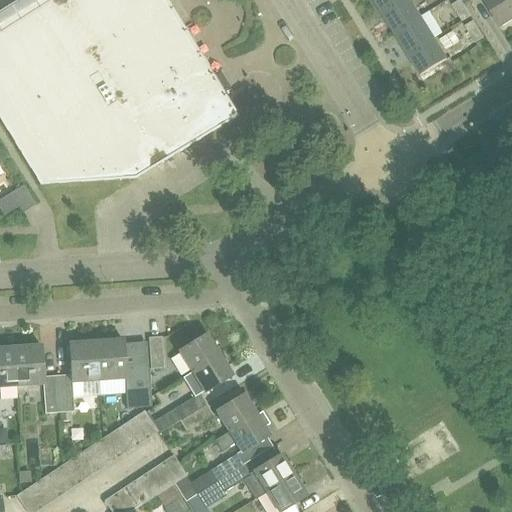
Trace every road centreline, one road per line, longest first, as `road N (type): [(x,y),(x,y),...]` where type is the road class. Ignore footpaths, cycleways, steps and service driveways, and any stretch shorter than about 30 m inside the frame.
road 1 (residential): [(371,511),(237,295)]
road 2 (residential): [(511,368),(383,163)]
road 3 (residential): [(0,312),(237,295)]
road 4 (residential): [(0,275),(214,258)]
road 5 (residential): [(214,258),(383,163)]
road 6 (residential): [(383,163),(283,0)]
road 7 (residential): [(383,163),(511,86)]
